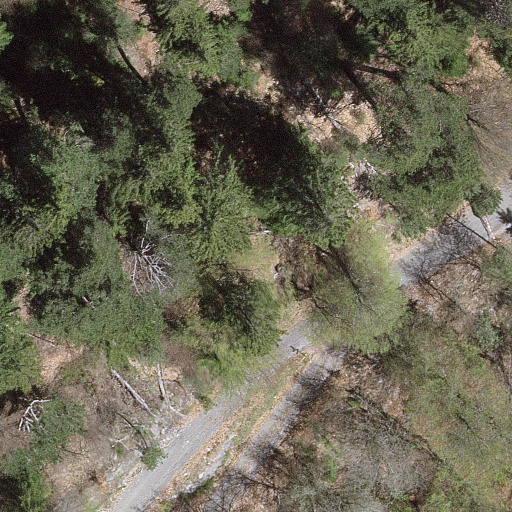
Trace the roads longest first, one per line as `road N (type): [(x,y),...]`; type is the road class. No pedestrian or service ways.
road 1 (track): [(139,511),(154,482),(258,370),(352,336),(511,206)]
road 2 (track): [(352,336),(227,511)]
